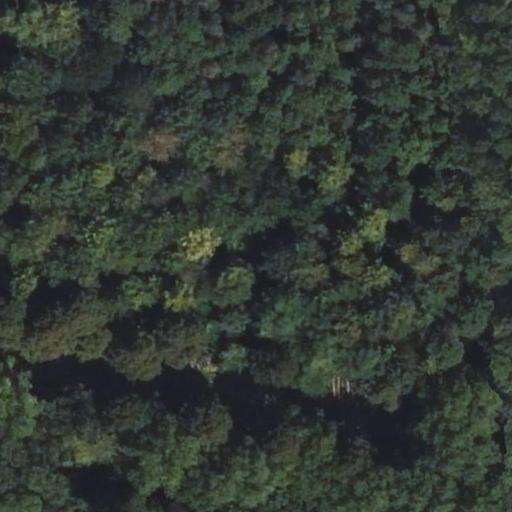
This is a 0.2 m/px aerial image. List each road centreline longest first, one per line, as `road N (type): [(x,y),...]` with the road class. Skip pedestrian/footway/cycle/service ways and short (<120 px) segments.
road 1 (track): [(0,325),(511,455)]
road 2 (track): [(371,511),(409,429),(511,285)]
